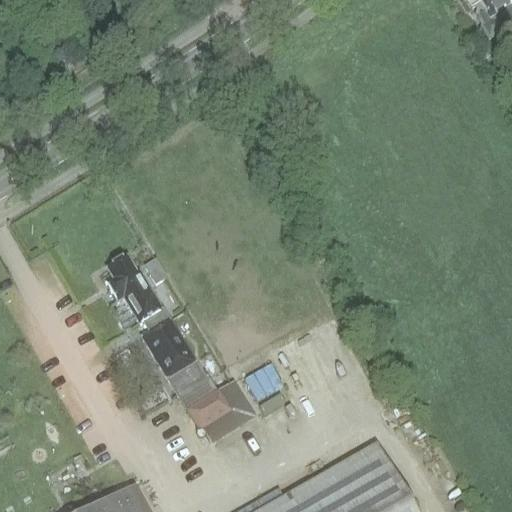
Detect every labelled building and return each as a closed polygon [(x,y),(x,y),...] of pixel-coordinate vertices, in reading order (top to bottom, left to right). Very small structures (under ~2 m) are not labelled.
[(480,8),(490,23),(497,19),(506,33),(511,29),(511,0),(463,0),(472,13),(480,8)] [(113,282),(106,286),(118,306),(124,303),(140,329),(144,327),(150,336),(142,341),(178,399),(205,383),(139,275),(135,278),(126,262),(108,273),(113,282)] [(168,281),(156,263),(144,270),(155,289),(168,281)] [(253,378),(262,399),(291,387),(282,366),(253,378)] [(202,435),(232,417),(219,395),(214,398),(205,383),(178,399),(200,436),(202,435)] [(145,511),(134,491),(97,511),(412,511),(377,450),(268,511),(145,511)]
